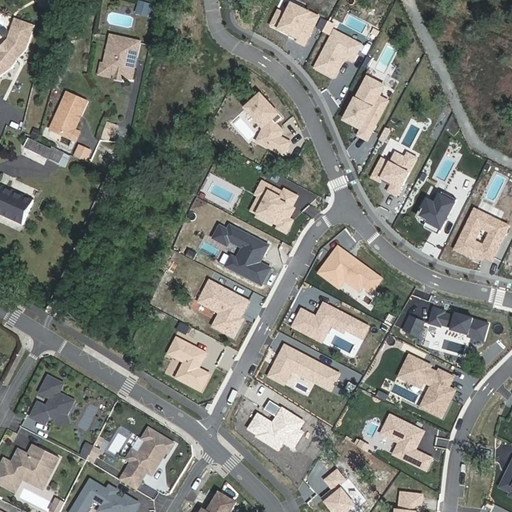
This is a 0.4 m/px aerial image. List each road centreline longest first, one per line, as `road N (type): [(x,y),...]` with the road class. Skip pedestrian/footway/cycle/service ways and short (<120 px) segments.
road 1 (residential): [(349,206),(315,229),(202,436)]
road 2 (residential): [(211,0),(224,38),(295,87),(349,206)]
road 3 (residential): [(349,206),(400,261),(433,280),(511,300)]
road 4 (residential): [(202,436),(45,336)]
road 5 (residential): [(511,363),(460,436),(449,511)]
